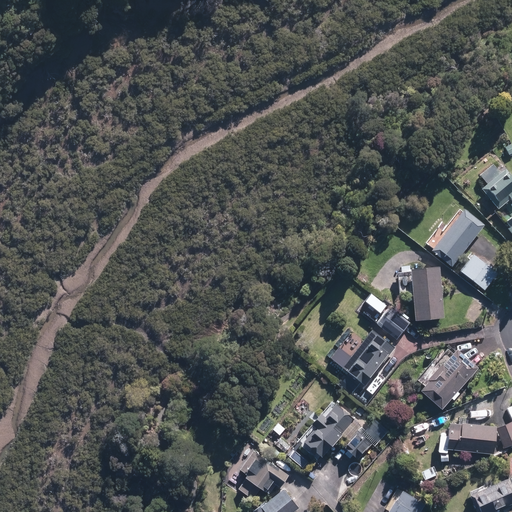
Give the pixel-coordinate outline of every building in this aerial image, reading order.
[(479,175),(486,183),(481,188),(499,209),(510,199),(511,201),(511,177),(505,169),(500,173),(492,164),(479,175)] [(496,213),(508,227),(506,229),(511,235),(511,211),(510,214),(503,206),(496,213)] [(427,244),(432,249),(431,251),(451,267),(483,225),(462,210),(443,235),(437,230),(427,244)] [(473,256),(461,271),(483,290),(496,275),(473,256)] [(399,293),(413,292),(415,320),(444,318),(439,268),(438,268),(397,271),(399,293)] [(395,342),(410,324),(413,320),(396,306),(393,309),(381,300),(374,308),(383,315),(364,339),(355,332),(341,349),(350,356),(341,367),(363,385),(396,343),(395,342)] [(441,410),(451,398),(453,401),(461,393),(458,390),(478,368),(457,348),(452,353),(446,347),(419,377),(425,383),(419,390),(441,410)] [(324,415),(321,412),(294,442),(317,461),(354,419),(335,402),(324,415)] [(375,447),(387,432),(372,419),(359,435),(357,433),(345,447),(348,449),(345,452),(351,457),(358,449),(363,453),(371,444),(375,447)] [(511,421),(495,428),(504,450),(511,446),(511,421)] [(438,435),(437,452),(448,453),(448,450),(493,452),(494,426),(449,423),(448,435),(438,435)] [(291,445),(281,437),(275,444),(285,452),(291,445)] [(254,449),(237,471),(265,491),(272,482),(280,488),(285,482),(290,475),(266,458),(254,449)] [(490,499),(493,508),(505,503),(501,494),(511,490),(511,491),(511,477),(471,494),(476,505),(490,499)] [(292,511),(298,507),(281,487),(280,488),(250,511),(292,511)] [(383,508),(388,511),(387,511),(422,511),(427,506),(402,490),(397,487),(383,508)]
